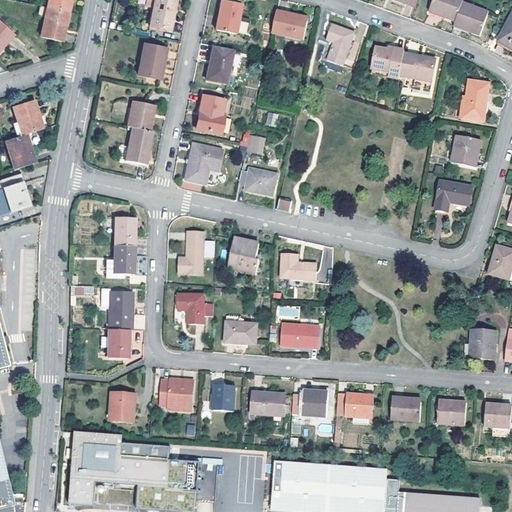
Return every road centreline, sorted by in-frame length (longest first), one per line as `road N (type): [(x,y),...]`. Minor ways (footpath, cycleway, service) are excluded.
road 1 (residential): [(160,197),(154,337),(165,356),(511,384)]
road 2 (residential): [(160,197),(461,258),(476,245),(511,124)]
road 3 (unclassified): [(39,511),(62,175)]
road 4 (residential): [(160,197),(198,0)]
road 5 (residential): [(330,0),(511,75)]
